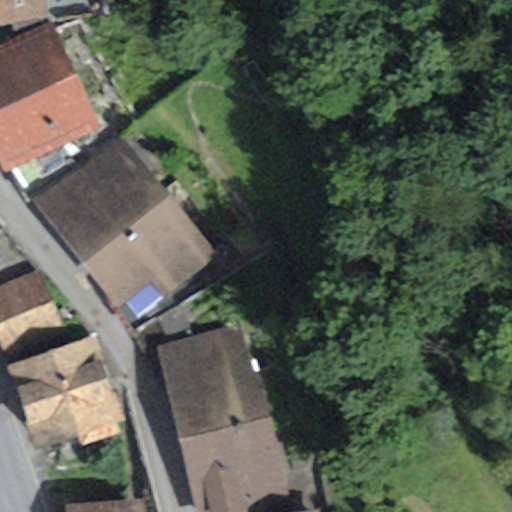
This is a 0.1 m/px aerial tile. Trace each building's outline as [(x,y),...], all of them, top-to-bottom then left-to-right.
[(63,0),(0,0),(0,15),(64,4),(63,0)] [(48,33),(0,54),(0,137),(10,158),(90,121),(48,33)] [(206,252),(120,144),(46,202),(131,310),(206,252)] [(35,275),(0,290),(0,332),(8,351),(58,329),(35,275)] [(240,331),(169,347),(206,511),(209,511),(279,496),(240,331)] [(90,344),(14,370),(38,441),(115,415),(90,344)] [(142,511),(142,496),(70,499),(70,511),(142,511)]
